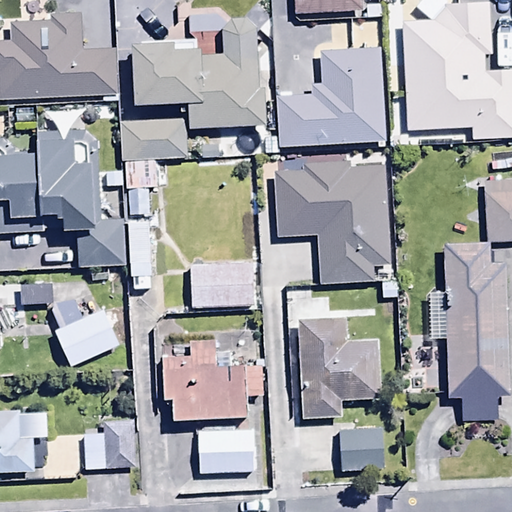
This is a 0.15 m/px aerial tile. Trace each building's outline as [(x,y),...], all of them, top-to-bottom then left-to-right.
[(291,0),(292,13),(359,10),(358,0),(291,0)] [(432,21),(400,22),(403,130),(468,128),(469,142),(511,140),(511,68),(484,70),(484,55),(490,54),(488,2),(444,4),(445,8),(432,21)] [(0,100),(116,95),(114,48),(80,50),(78,11),(48,12),(49,21),(8,23),(9,39),(0,39),(0,100)] [(186,100),(187,127),(264,123),(262,83),(255,83),(252,16),(216,17),(218,53),(197,54),(196,38),(128,41),(130,102),(186,100)] [(273,97),(275,147),(383,142),(379,48),(317,50),(319,83),(308,84),(308,96),(273,97)] [(183,119),(117,120),(118,162),(123,162),(123,190),(153,190),(153,159),(184,159),(183,119)] [(0,232),(72,228),(75,268),(125,265),(122,220),(100,222),(96,157),(72,159),(70,130),(33,132),(34,149),(0,151),(0,232)] [(300,170),(270,170),(273,237),(315,236),(317,284),(373,282),(372,266),(388,266),(385,153),(300,156),(300,170)] [(483,242),(487,242),(511,241),(511,180),(482,181),(483,242)] [(126,220),(127,275),(150,274),(148,220),(126,220)] [(427,339),(444,339),(445,396),(458,396),(459,422),(497,421),(496,396),(508,396),(504,263),(488,264),(487,242),(483,242),(441,243),(442,291),(425,291),(427,339)] [(187,263),(188,308),(251,307),(250,261),(187,263)] [(18,281),(18,328),(51,328),(51,282),(18,281)] [(127,311),(126,288),(103,288),(104,311),(127,311)] [(100,307),(51,329),(68,367),(117,345),(100,307)] [(296,316),(298,419),(339,418),(338,399),(378,399),(377,338),(346,339),(345,315),(296,316)] [(169,397),(169,418),(245,416),(245,395),(260,395),(260,364),(229,365),(229,351),(215,351),(214,340),(186,340),(187,353),(160,354),(161,397),(169,397)] [(0,370),(18,370),(18,356),(8,356),(8,348),(0,348),(0,370)] [(19,409),(0,409),(0,472),(32,472),(31,436),(20,436),(19,409)] [(82,434),(83,470),(134,469),(132,420),(99,420),(100,433),(82,434)] [(381,428),(337,429),(338,471),(383,470),(381,428)] [(252,430),(195,430),(195,473),(253,473),(252,430)]
